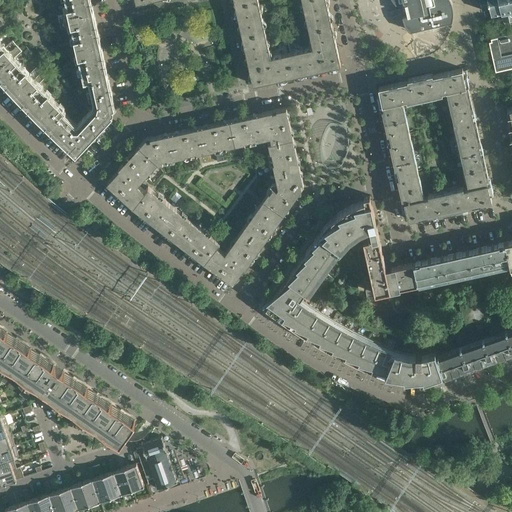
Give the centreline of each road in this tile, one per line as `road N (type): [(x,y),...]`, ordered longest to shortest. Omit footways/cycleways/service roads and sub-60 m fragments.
road 1 (residential): [(260,511),(243,468),(0,300)]
road 2 (residential): [(448,395),(412,401),(375,393),(238,309)]
road 3 (residential): [(139,121),(359,74)]
road 4 (residential): [(238,309),(317,196),(382,183)]
road 5 (residential): [(238,309),(80,184)]
road 6 (residential): [(382,183),(397,244),(511,218)]
road 7 (residential): [(139,121),(113,0)]
